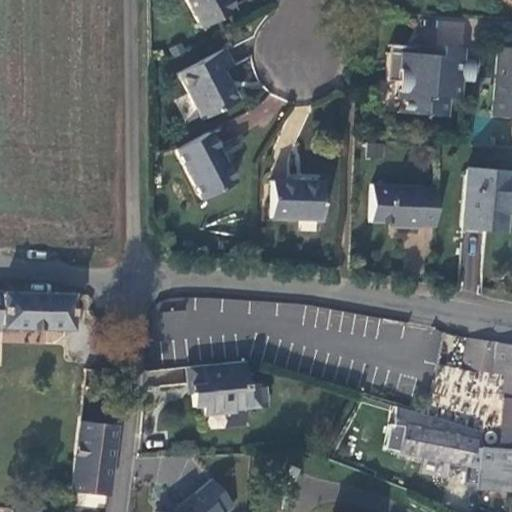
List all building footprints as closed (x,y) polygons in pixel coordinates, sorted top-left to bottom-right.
[(229,15),(221,0),(181,0),(197,31),(229,15)] [(459,61),(459,51),(411,47),(411,57),(384,55),(382,83),(393,84),(392,101),(399,102),(398,115),(443,118),(444,100),(456,100),(457,82),(468,83),(470,62),(459,61)] [(511,117),(511,48),(494,47),(489,116),(511,117)] [(220,53),(176,77),(199,122),(233,104),(219,76),(229,70),(220,53)] [(232,185),(206,136),(173,153),(200,202),(232,185)] [(366,143),(356,143),(356,162),(366,162),(366,143)] [(298,176),(296,148),(279,150),(281,177),(298,176)] [(505,173),(464,170),(461,228),(501,231),(505,173)] [(319,185),(269,183),(267,220),(317,222),(319,185)] [(416,226),(432,226),(434,190),(417,190),(417,187),(367,186),(366,223),(395,223),(395,228),(416,229),(416,226)] [(0,327),(66,330),(68,293),(0,291),(0,327)] [(502,377),(497,451),(511,451),(511,347),(464,339),(460,368),(502,377)] [(242,382),(240,359),(184,365),(188,405),(199,404),(200,414),(230,410),(230,407),(263,403),(260,380),(242,382)] [(153,368),(151,381),(182,385),(184,372),(153,368)] [(390,423),(401,425),(405,408),(393,405),(390,423)] [(461,481),(475,484),(479,450),(470,449),(474,430),(427,413),(421,411),(415,412),(405,408),(401,425),(396,452),(462,463),(461,481)] [(66,490),(103,495),(113,425),(75,420),(66,490)] [(511,491),(511,451),(497,451),(479,450),(475,484),(475,489),(511,491)] [(222,511),(230,505),(207,479),(171,511),(222,511)]
